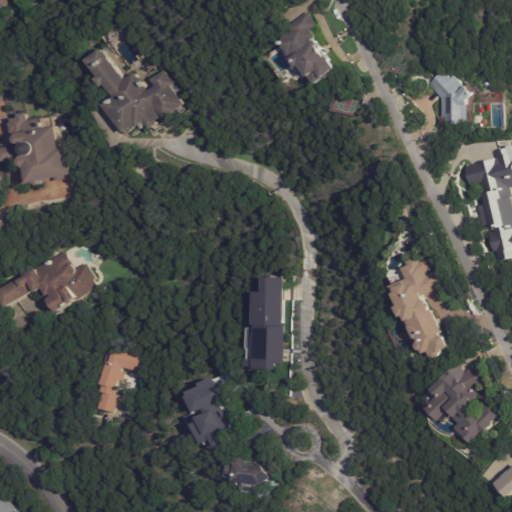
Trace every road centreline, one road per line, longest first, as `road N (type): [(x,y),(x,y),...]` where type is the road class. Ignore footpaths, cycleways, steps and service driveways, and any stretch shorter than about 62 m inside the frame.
road 1 (residential): [(168,145),(258,172),(302,222),(302,315),(317,400),(340,472),(381,511)]
road 2 (residential): [(511,363),(331,0)]
